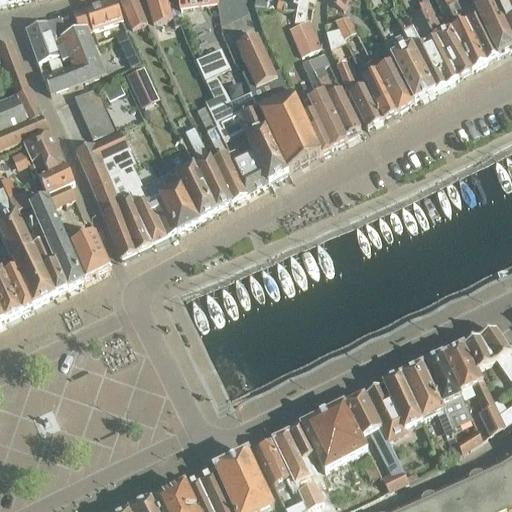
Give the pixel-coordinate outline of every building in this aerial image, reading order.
[(0,0),(0,10),(7,9),(9,8),(7,0),(0,0)] [(30,0),(7,0),(9,8),(29,4),(31,3),(30,0)] [(137,0),(121,5),(133,34),(148,27),(137,0)] [(146,0),(154,28),(174,22),(167,0),(146,0)] [(219,8),(217,0),(180,0),(183,14),(219,8)] [(296,1),(294,7),(298,9),(297,11),(296,13),(294,26),(303,25),(305,14),(302,12),(305,5),(313,8),(315,0),(300,0),(300,2),(296,1)] [(332,0),(329,7),(344,16),(352,0),(332,0)] [(454,0),(443,0),(455,25),(457,25),(459,29),(452,32),(474,76),(489,68),(473,38),(464,20),(454,0)] [(511,56),(511,0),(494,0),(495,0),(475,10),(476,13),(488,36),(500,62),(511,56)] [(461,84),(474,76),(452,32),(443,37),(441,32),(427,4),(421,7),(423,13),(440,44),(461,84)] [(89,34),(90,37),(94,35),(124,25),(117,6),(88,16),(91,26),(93,33),(89,34)] [(406,21),(397,25),(403,38),(435,98),(450,90),(450,91),(461,85),(461,84),(440,44),(423,13),(421,7),(419,8),(421,13),(414,17),(428,45),(420,49),(406,21)] [(476,13),(464,20),(473,38),(489,68),(500,62),(488,36),(476,13)] [(339,33),(343,41),(344,44),(357,37),(348,22),(335,25),(339,33)] [(56,46),(57,45),(68,41),(62,23),(54,26),(29,35),(40,68),(50,64),(54,72),(59,70),(62,77),(66,75),(56,46)] [(291,33),(303,62),(322,54),(310,25),(291,33)] [(76,39),(89,34),(93,33),(91,26),(74,32),(76,39)] [(328,46),(343,41),(339,33),(327,37),(328,46)] [(107,79),(90,37),(89,34),(76,39),(68,41),(57,45),(64,64),(71,62),(75,71),(66,75),(62,77),(46,84),(53,101),(107,79)] [(417,108),(435,98),(403,38),(386,47),(395,66),(417,108)] [(321,161),(302,120),(286,85),(282,87),(285,94),(280,96),(275,84),(278,83),(258,39),(238,49),(249,73),(242,77),(252,97),(260,112),(291,178),(321,161)] [(0,56),(8,76),(22,71),(13,48),(0,52),(0,56)] [(220,77),(211,58),(195,65),(204,85),(205,84),(205,83),(207,82),(212,80),(212,81),(220,77)] [(310,66),(314,75),(328,69),(324,60),(310,66)] [(348,146),(318,83),(314,75),(310,66),(304,68),(315,90),(321,97),(308,103),(334,154),(348,146)] [(386,125),(366,87),(357,91),(354,81),(345,66),(339,69),(344,80),(370,134),(386,125)] [(400,117),(417,108),(395,66),(378,75),(400,117)] [(17,100),(31,95),(22,71),(8,76),(17,100)] [(127,80),(137,101),(152,94),(142,73),(127,80)] [(386,125),(400,117),(378,75),(364,83),(366,87),(386,125)] [(318,83),(348,146),(358,140),(356,137),(362,134),(343,93),(336,97),(328,79),(318,83)] [(271,189),(291,178),(260,112),(252,97),(251,98),(225,109),(212,81),(212,80),(207,82),(216,104),(211,106),(214,112),(210,113),(226,145),(247,135),(250,141),(248,142),(254,154),(271,189)] [(79,114),(101,105),(96,93),(74,102),(79,114)] [(0,140),(43,122),(31,95),(17,100),(0,107),(0,140)] [(321,161),(334,154),(308,103),(304,105),(309,116),(302,120),(321,161)] [(84,125),(106,116),(101,105),(79,114),(84,125)] [(208,110),(199,114),(210,136),(208,137),(220,161),(212,165),(233,210),(248,201),(234,171),(228,159),(231,157),(226,145),(210,113),(208,110)] [(88,135),(110,126),(106,116),(84,125),(88,135)] [(43,122),(0,140),(0,157),(50,136),(43,122)] [(110,126),(88,135),(92,145),(114,135),(110,126)] [(233,210),(212,165),(196,133),(188,137),(203,168),(197,171),(219,218),(233,210)] [(42,165),(62,157),(54,139),(24,151),(34,173),(38,171),(36,168),(42,165)] [(174,148),(181,163),(190,158),(183,144),(174,148)] [(248,201),(271,189),(254,154),(237,162),(239,168),(234,171),(248,201)] [(47,203),(69,193),(76,190),(62,157),(42,165),(48,180),(39,184),(47,203)] [(176,195),(172,196),(162,202),(161,200),(150,205),(134,171),(122,178),(153,251),(181,238),(196,231),(176,195)] [(219,218),(197,171),(196,171),(173,182),(172,179),(165,182),(172,196),(176,195),(196,231),(201,228),(219,218)] [(123,266),(153,251),(122,178),(111,184),(113,188),(94,197),(123,266)] [(32,214),(31,212),(25,200),(18,203),(9,184),(1,188),(5,195),(17,221),(32,214)] [(48,205),(52,214),(74,205),(69,193),(47,203),(48,205)] [(55,302),(23,234),(17,221),(5,195),(0,197),(0,213),(5,224),(0,226),(0,236),(11,260),(36,311),(55,302)] [(84,287),(64,242),(52,214),(48,205),(31,212),(32,214),(46,246),(69,296),(84,287)] [(69,296),(46,246),(38,250),(30,231),(23,234),(55,302),(69,296)] [(64,242),(84,287),(113,273),(98,238),(85,244),(81,235),(64,242)] [(23,318),(36,311),(11,260),(0,265),(0,267),(4,276),(23,318)] [(23,318),(4,276),(0,277),(0,310),(7,326),(23,318)] [(463,350),(477,375),(495,365),(504,377),(508,375),(511,380),(511,358),(495,334),(463,350)] [(483,386),(477,375),(463,350),(443,360),(460,397),(471,391),(482,415),(478,418),(490,441),(505,431),(491,401),(483,386)] [(465,409),(460,397),(443,360),(422,371),(444,414),(452,434),(473,423),(465,409)] [(462,459),(458,448),(452,434),(444,414),(422,371),(399,382),(404,392),(407,394),(406,397),(417,419),(421,427),(437,420),(455,463),(462,459)] [(92,399),(108,393),(103,378),(87,384),(92,399)] [(404,392),(399,382),(383,389),(383,390),(365,399),(379,428),(380,428),(389,447),(410,437),(408,433),(421,427),(417,419),(406,397),(407,394),(404,392)] [(408,488),(389,447),(380,428),(379,428),(365,399),(343,409),(361,442),(370,437),(391,481),(383,485),(389,498),(408,488)] [(367,454),(361,442),(343,409),(301,430),(301,432),(290,437),(303,465),(314,459),(321,474),(323,473),(325,477),(367,454)] [(458,448),(462,459),(483,447),(477,435),(458,448)] [(311,481),(303,465),(290,437),(274,445),(291,482),(294,489),(311,481)] [(282,486),(291,482),(274,445),(256,453),(276,495),(284,491),(282,486)] [(511,511),(511,451),(511,452),(511,460),(498,470),(480,478),(475,478),(471,480),(469,483),(432,500),(428,500),(424,502),(421,505),(406,511),(511,511)] [(214,474),(230,511),(272,511),(247,458),(214,474)] [(230,511),(214,474),(185,488),(196,511),(230,511)] [(196,511),(185,488),(151,506),(153,511),(196,511)]
